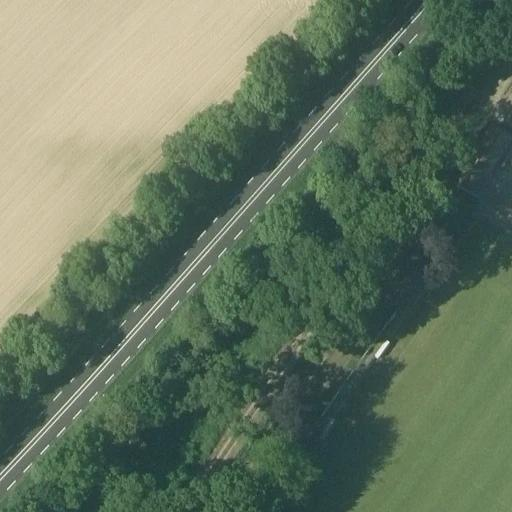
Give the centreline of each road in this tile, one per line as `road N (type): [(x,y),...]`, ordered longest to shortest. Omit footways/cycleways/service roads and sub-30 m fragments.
road 1 (primary): [(0,478),(429,0)]
road 2 (track): [(511,39),(183,511)]
